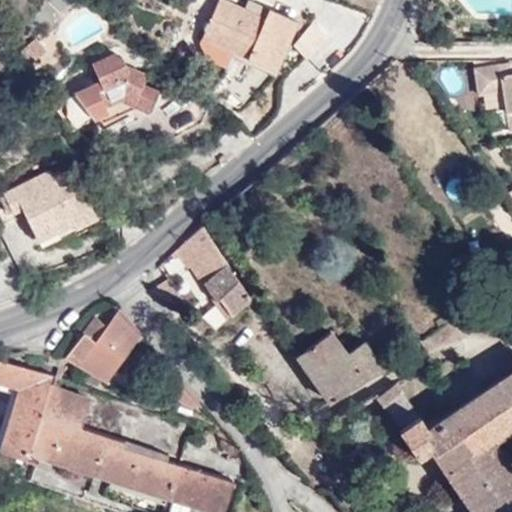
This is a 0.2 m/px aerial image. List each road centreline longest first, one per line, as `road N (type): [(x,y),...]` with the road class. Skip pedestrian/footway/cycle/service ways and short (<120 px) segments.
road 1 (residential): [(397,0),(358,71),(115,273)]
road 2 (residential): [(286,511),(253,449),(115,273)]
road 3 (residential): [(115,273),(0,320)]
